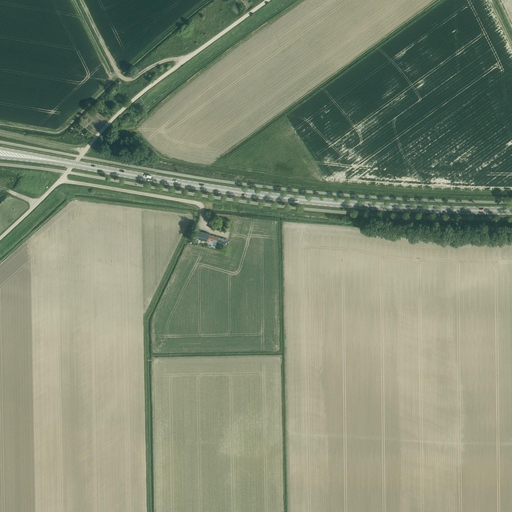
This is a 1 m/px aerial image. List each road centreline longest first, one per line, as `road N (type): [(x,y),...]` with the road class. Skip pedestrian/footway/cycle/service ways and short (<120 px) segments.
road 1 (track): [(0,264),(74,199),(190,214),(144,318),(147,511)]
road 2 (primary): [(511,210),(263,195),(74,164)]
road 3 (unclassified): [(74,164),(144,90),(267,0)]
road 4 (track): [(59,180),(197,203),(205,225)]
road 5 (track): [(183,61),(163,60),(122,78),(81,0)]
